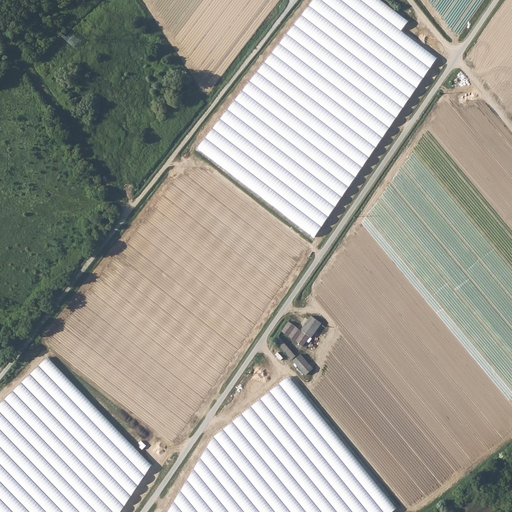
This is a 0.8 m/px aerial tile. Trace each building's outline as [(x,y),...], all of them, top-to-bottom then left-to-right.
[(382,0),(312,0),(200,151),(312,233),(442,59),(403,30),(410,20),(382,0)] [(304,347),(321,323),(311,316),(301,330),(288,321),(281,331),(304,347)] [(296,356),(279,336),(275,340),(292,359),(296,356)] [(306,375),(313,368),(301,354),(293,361),(306,375)] [(123,511),(152,465),(49,359),(0,406),(0,511),(123,511)] [(394,511),(399,508),(290,376),(215,435),(169,511),(394,511)]
